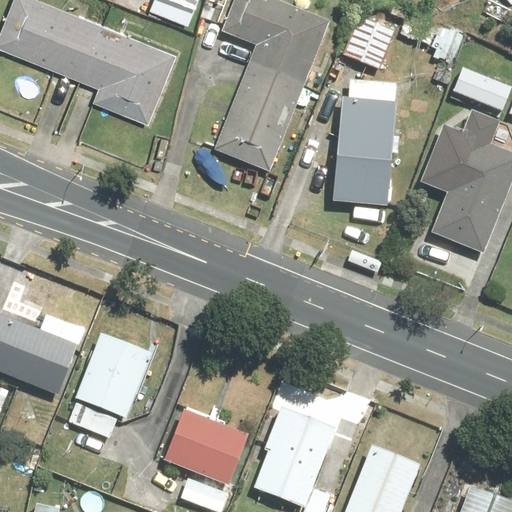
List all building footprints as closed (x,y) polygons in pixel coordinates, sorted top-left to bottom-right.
[(176,55),(40,0),(11,0),(0,28),(0,49),(96,89),(91,102),(147,125),(176,55)] [(197,0),(154,0),(150,12),(188,27),(197,0)] [(330,23),(272,0),(234,0),(220,35),(253,48),(212,152),(269,175),(330,23)] [(396,33),(358,17),(342,57),(380,72),(396,33)] [(473,45),(475,87),(502,85),(500,44),(473,45)] [(340,100),(331,205),(385,210),(394,105),(340,100)] [(444,197),(429,235),(481,256),(511,179),(511,154),(490,145),(498,124),(469,113),(460,134),(442,127),(418,186),(444,197)] [(0,317),(0,376),(56,398),(76,347),(0,317)] [(150,357),(98,337),(73,402),(125,422),(150,357)] [(335,431),(279,410),(262,454),(265,455),(251,491),(304,511),(335,431)] [(247,438),(182,412),(162,464),(227,489),(247,438)] [(369,449),(343,511),(400,511),(418,468),(369,449)] [(221,511),(228,495),(185,477),(177,497),(215,511),(221,511)] [(511,511),(511,504),(468,489),(459,511),(511,511)]
